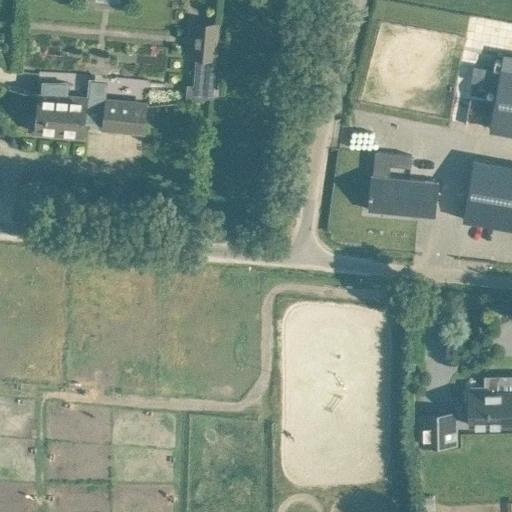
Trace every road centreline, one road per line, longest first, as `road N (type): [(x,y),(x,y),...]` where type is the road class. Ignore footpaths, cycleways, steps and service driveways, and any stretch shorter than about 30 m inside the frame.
road 1 (unclassified): [(283,270),(0,238)]
road 2 (unclassified): [(283,270),(354,0)]
road 3 (unclassified): [(511,296),(283,270)]
